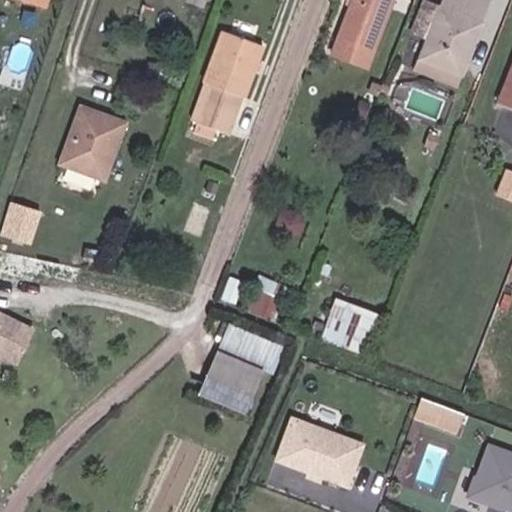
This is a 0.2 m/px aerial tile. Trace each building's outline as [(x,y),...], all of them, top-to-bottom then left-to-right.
[(366,0),(344,59),(356,64),(362,48),(388,58),(409,0),(366,0)] [(441,35),(429,64),(467,80),(497,5),(485,0),(454,0),(448,17),(441,35)] [(432,31),(441,35),(448,17),(438,13),(432,31)] [(270,49),(230,34),(212,85),(214,86),(201,124),(236,136),(249,97),(253,99),(270,49)] [(381,73),(388,58),(362,48),(356,64),(381,73)] [(463,90),(467,80),(429,64),(425,74),(463,90)] [(132,124),(87,108),(66,165),(111,182),(132,124)] [(3,232),(34,242),(44,207),(13,198),(3,232)] [(292,307),(259,299),(255,314),(288,322),(292,307)] [(389,315),(341,300),(329,339),(377,354),(389,315)] [(0,354),(24,365),(41,323),(0,306),(0,354)] [(235,340),(226,374),(274,388),(282,390),(292,356),(235,340)] [(263,429),(274,388),(226,374),(214,416),(263,429)] [(423,395),(416,417),(460,433),(468,411),(423,395)] [(360,441),(288,418),(269,461),(346,485),(360,441)] [(511,511),(511,449),(482,438),(461,492),(511,511)]
